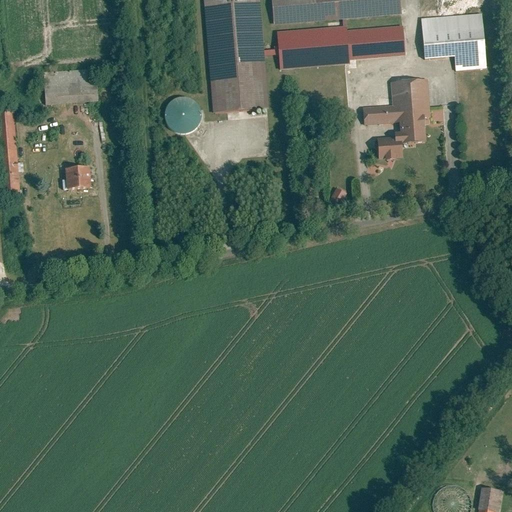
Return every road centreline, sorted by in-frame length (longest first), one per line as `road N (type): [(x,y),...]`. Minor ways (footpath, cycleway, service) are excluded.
road 1 (unclassified): [(0,290),(158,268),(511,190)]
road 2 (unknown): [(355,78),(434,72),(440,206)]
